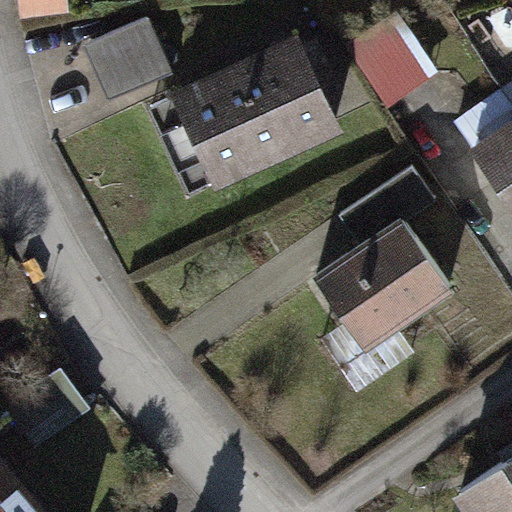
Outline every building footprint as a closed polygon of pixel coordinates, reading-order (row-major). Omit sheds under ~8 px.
[(67,0),(17,0),(20,21),(70,14),(67,0)] [(151,18),(88,46),(114,103),(176,76),(151,18)] [(392,110),(435,86),(404,31),(361,54),(392,110)] [(296,33),(170,93),(216,190),(343,130),(296,33)] [(511,110),(464,146),(511,211),(511,110)] [(362,238),(314,271),(366,348),(448,291),(400,222),(437,197),(414,163),(343,211),(362,238)] [(511,511),(511,450),(447,498),(457,511),(511,511)] [(44,511),(0,462),(0,511),(44,511)]
